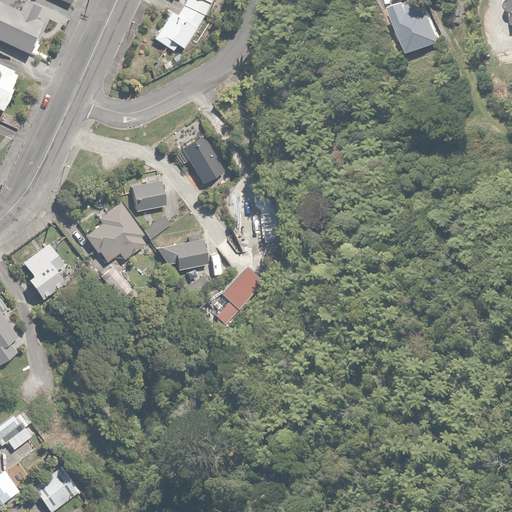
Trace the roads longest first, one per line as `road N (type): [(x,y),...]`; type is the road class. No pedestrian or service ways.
road 1 (residential): [(263,0),(240,54),(179,92),(125,113),(73,97)]
road 2 (tertiary): [(73,97),(38,171),(0,220)]
